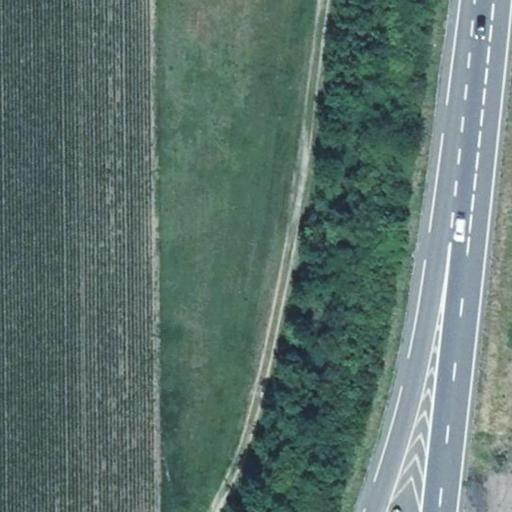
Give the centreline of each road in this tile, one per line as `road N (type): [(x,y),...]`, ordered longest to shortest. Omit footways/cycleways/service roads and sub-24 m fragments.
road 1 (track): [(320,0),(292,258),(246,444),(214,511)]
road 2 (motorway): [(470,172),(377,511)]
road 3 (motorway): [(470,172),(441,511)]
road 4 (motorway): [(487,0),(470,172)]
